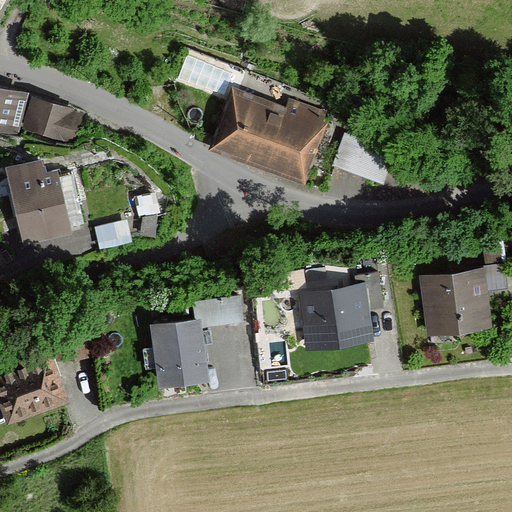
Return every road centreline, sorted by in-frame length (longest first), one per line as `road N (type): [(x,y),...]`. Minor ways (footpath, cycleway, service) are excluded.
road 1 (residential): [(511,366),(99,420),(0,460)]
road 2 (unclassified): [(274,197),(46,81),(0,73)]
road 3 (residential): [(0,308),(227,233),(274,197)]
road 4 (unclassified): [(511,193),(396,209),(274,197)]
